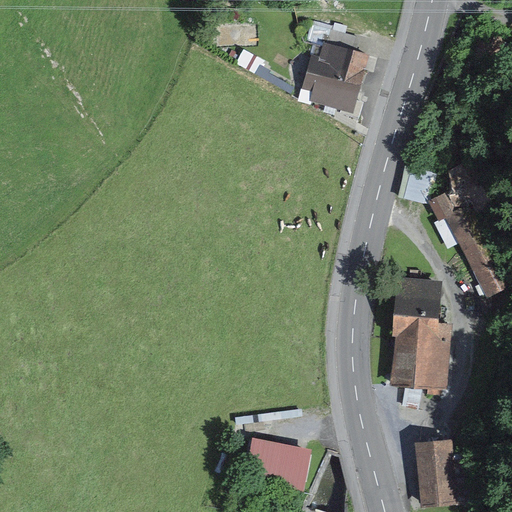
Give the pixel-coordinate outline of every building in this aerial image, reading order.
[(378,54),(331,39),(312,97),(359,112),(378,54)] [(436,174),(403,166),(397,197),(429,204),(436,174)] [(511,283),(471,204),(443,218),(485,298),(511,284),(511,283)] [(447,283),(398,279),(388,383),(437,387),(447,283)] [(309,449),(249,438),(241,483),(301,494),(309,449)] [(448,440),(413,444),(419,502),(454,499),(448,440)]
